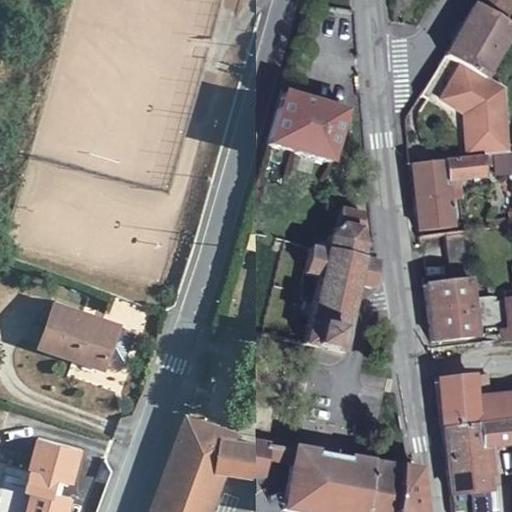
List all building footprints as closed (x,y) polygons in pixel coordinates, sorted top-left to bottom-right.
[(511,0),(477,0),(453,42),(444,56),(460,65),(482,78),(495,57),(511,29),(511,27),(504,22),(511,8),(511,0)] [(460,65),(444,56),(421,96),(427,99),(439,100),(460,65)] [(482,78),(460,65),(439,100),(463,113),(464,148),(504,147),(502,92),(482,78)] [(343,111),(281,94),(266,144),(329,161),(343,111)] [(491,164),(491,156),(482,157),(482,165),(491,164)] [(493,156),(491,156),(491,164),(492,176),(511,176),(508,156),(493,156)] [(482,165),(482,157),(469,158),(411,165),(418,232),(451,229),(446,187),(445,181),(457,180),(482,177),(482,165)] [(373,263),(373,261),(361,258),(363,245),(357,229),(361,214),(338,208),(333,230),(323,241),(321,251),(307,247),(302,274),(315,279),(300,343),(341,352),(355,285),(368,288),(373,263)] [(474,279),(468,231),(438,235),(443,283),(469,280),(474,279)] [(508,341),(511,340),(511,298),(504,300),(471,303),(469,280),(443,283),(423,285),(430,341),(474,337),(475,331),(506,327),(508,341)] [(504,300),(511,298),(511,285),(503,286),(504,300)] [(77,348),(107,359),(119,325),(55,303),(40,343),(74,355),(77,348)] [(104,366),(107,359),(77,348),(74,355),(104,366)] [(472,377),(435,381),(440,429),(511,419),(511,393),(508,395),(474,398),(472,377)] [(187,416),(181,431),(222,438),(224,426),(187,416)] [(511,419),(440,429),(448,495),(483,491),(482,488),(494,486),(493,475),(488,476),(488,464),(491,464),(490,450),(510,448),(511,447),(511,419)] [(234,432),(224,426),(222,438),(233,441),(234,432)] [(181,431),(152,511),(211,511),(227,470),(217,468),(222,438),(181,431)] [(24,488),(28,489),(35,491),(30,511),(67,511),(72,496),(54,491),(57,478),(72,481),(80,448),(38,438),(24,488)] [(266,449),(266,446),(233,441),(222,438),(217,468),(227,470),(261,475),(264,459),(266,449)] [(264,459),(291,464),(292,453),(266,449),(264,459)] [(300,511),(363,511),(370,463),(293,451),(292,453),(291,464),(282,508),(300,511)] [(392,511),(399,468),(370,463),(363,511),(392,511)] [(392,511),(418,511),(416,471),(399,468),(392,511)] [(30,511),(35,491),(28,489),(22,511),(30,511)]
